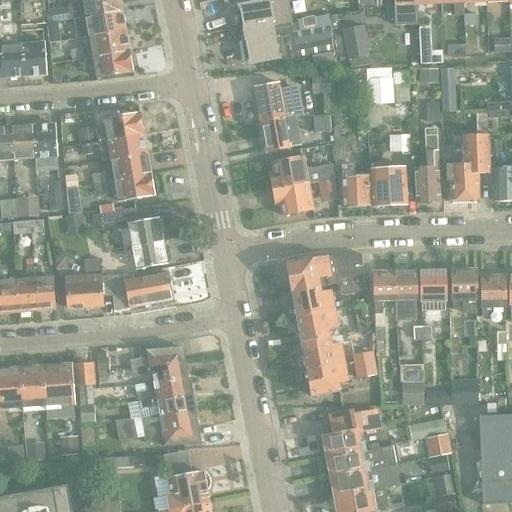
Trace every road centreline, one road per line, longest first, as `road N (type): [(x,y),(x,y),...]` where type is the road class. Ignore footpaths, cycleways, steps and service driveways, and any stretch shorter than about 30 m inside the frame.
road 1 (residential): [(225,258),(338,236),(511,231)]
road 2 (residential): [(237,318),(146,336),(0,346)]
road 3 (residential): [(274,511),(237,318)]
road 4 (residential): [(0,100),(190,79)]
road 5 (residential): [(225,258),(190,79)]
